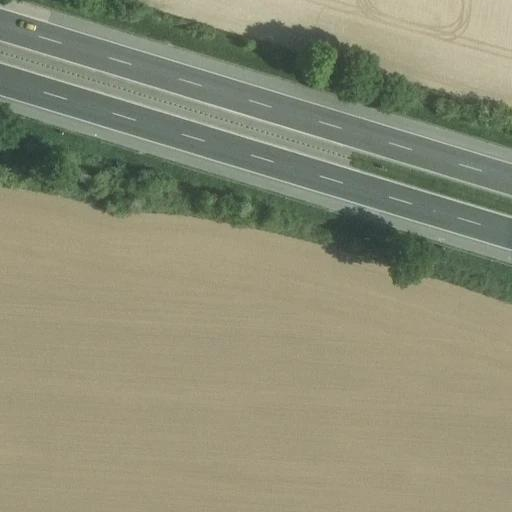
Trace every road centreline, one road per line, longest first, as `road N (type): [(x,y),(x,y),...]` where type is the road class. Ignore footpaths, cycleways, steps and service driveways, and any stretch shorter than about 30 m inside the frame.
road 1 (motorway): [(511,190),(0,37)]
road 2 (motorway): [(0,91),(511,241)]
